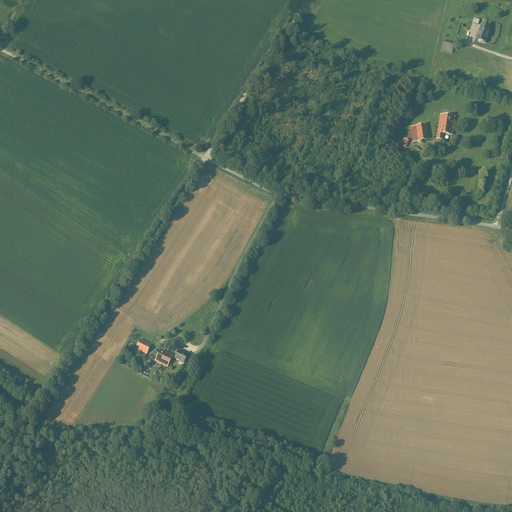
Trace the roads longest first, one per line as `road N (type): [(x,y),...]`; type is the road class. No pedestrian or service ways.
road 1 (track): [(0,472),(204,158)]
road 2 (unclassified): [(204,158),(279,195),(511,230)]
road 3 (track): [(0,49),(204,158)]
road 4 (track): [(204,158),(308,0)]
